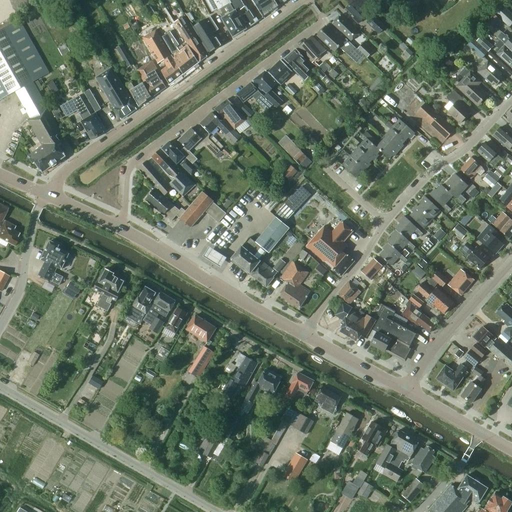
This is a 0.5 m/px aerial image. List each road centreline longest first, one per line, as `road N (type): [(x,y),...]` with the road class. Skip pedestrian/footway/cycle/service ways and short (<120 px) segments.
road 1 (residential): [(116,227),(128,171),(139,157),(322,20),(307,0)]
road 2 (residential): [(46,194),(67,168),(300,0)]
road 3 (residential): [(216,511),(0,387)]
road 4 (secondary): [(302,335),(116,227)]
road 5 (residential): [(511,99),(384,223)]
road 6 (residential): [(402,391),(511,259)]
road 7 (residential): [(0,326),(22,283),(28,237),(46,194)]
road 8 (residential): [(384,223),(302,335)]
road 9 (secondary): [(511,450),(402,391)]
